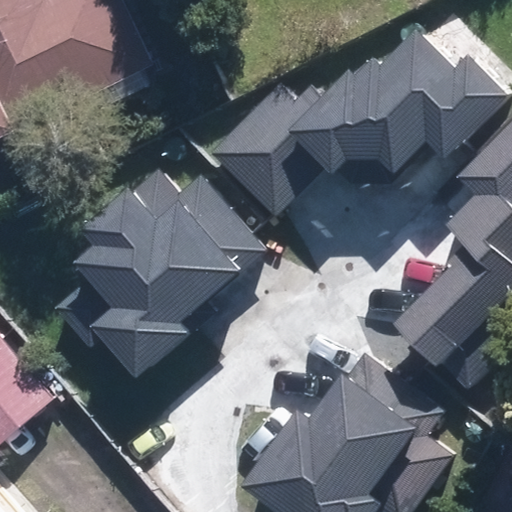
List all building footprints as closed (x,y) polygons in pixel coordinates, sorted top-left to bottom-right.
[(0,0),(0,143),(172,58),(143,0),(0,0)] [(447,153),(505,97),(466,57),(452,70),(417,33),(383,65),(374,56),(326,101),(298,72),(215,151),(276,214),(327,166),(331,171),(349,154),(357,163),(384,163),(392,171),(430,135),(447,153)] [(387,319),(462,397),(501,359),(481,338),(511,308),(511,124),(459,175),(478,195),(452,220),(470,239),(387,319)] [(101,341),(133,378),(186,333),(174,319),(261,244),(203,177),(182,196),(157,168),(67,246),(91,273),(57,303),(91,342),(97,337),(101,341)] [(0,329),(0,444),(5,451),(62,403),(0,329)] [(443,419),(363,354),(309,419),(300,412),(241,484),(276,511),(378,511),(382,508),(386,511),(407,511),(452,457),(428,438),(443,419)] [(22,511),(0,486),(0,511),(22,511)]
